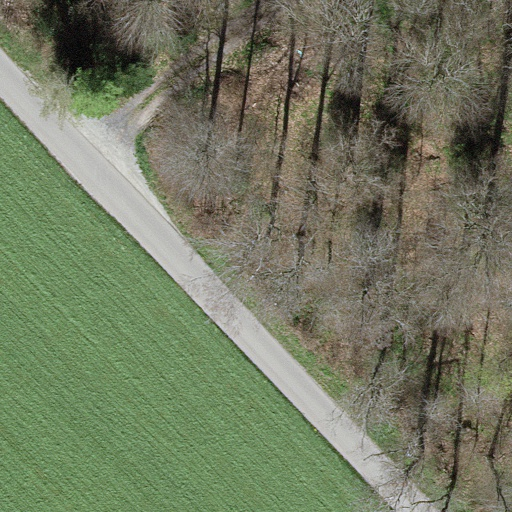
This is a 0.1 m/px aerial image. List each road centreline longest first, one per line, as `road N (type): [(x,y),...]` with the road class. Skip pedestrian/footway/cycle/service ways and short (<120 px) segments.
road 1 (unclassified): [(0,51),(403,511)]
road 2 (track): [(101,167),(223,49),(298,0)]
